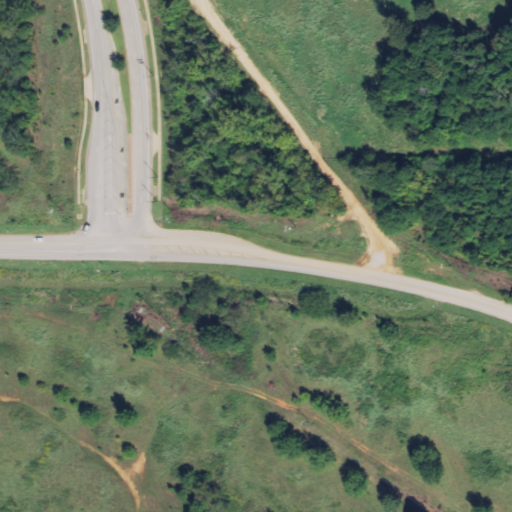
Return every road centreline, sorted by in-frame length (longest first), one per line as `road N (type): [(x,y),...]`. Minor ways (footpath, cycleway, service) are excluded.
road 1 (tertiary): [(123,250),(249,256),(385,280),(511,315)]
road 2 (tertiary): [(88,0),(102,214),(123,250)]
road 3 (tertiary): [(123,250),(138,213),(138,127),(122,0)]
road 4 (tertiary): [(0,249),(123,250)]
